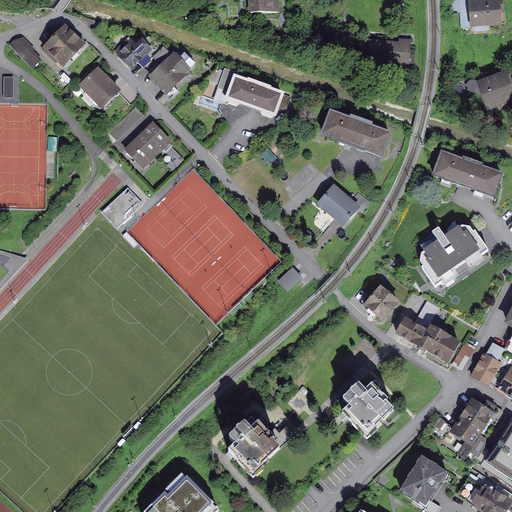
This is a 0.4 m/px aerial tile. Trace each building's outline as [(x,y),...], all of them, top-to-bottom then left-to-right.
[(94,0),(140,14),(184,0),(94,0)] [(281,0),(250,0),(251,14),(282,12),(281,0)] [(504,3),(468,5),(470,32),(502,30),(502,22),(505,22),(504,3)] [(89,46),(68,27),(46,50),(66,69),(89,46)] [(36,50),(25,38),(14,48),(34,70),(42,62),(34,52),(36,50)] [(132,38),(117,52),(133,70),(155,50),(146,40),(139,46),(132,38)] [(401,41),(370,40),(370,55),(411,57),(411,38),(401,38),(401,41)] [(179,53),(153,80),(171,97),(197,70),(179,53)] [(123,93),(100,69),(81,87),(104,111),(123,93)] [(252,80),(238,75),(230,98),(279,117),(288,93),(273,88),(274,86),(252,78),(252,80)] [(511,98),(506,78),(477,88),(486,115),(511,106),(511,98)] [(0,102),(15,101),(14,80),(1,80),(1,81),(0,80),(0,102)] [(145,118),(135,108),(105,136),(116,146),(145,118)] [(355,117),(335,110),(326,135),(388,157),(397,132),(377,125),(378,123),(356,115),(355,117)] [(174,144),(154,123),(125,151),(145,172),(174,144)] [(469,159),(449,151),(440,177),(501,199),(511,174),(491,167),(491,165),(470,157),(469,159)] [(363,208),(336,185),(321,204),(348,226),(363,208)] [(103,213),(113,225),(122,217),(125,221),(138,209),(125,194),(103,213)] [(444,257),(426,269),(439,288),(495,251),(481,231),(463,243),(461,241),(442,254),(444,257)] [(292,269),(277,282),(287,293),(302,279),(292,269)] [(384,288),(368,306),(388,323),(404,305),(384,288)] [(407,318),(398,334),(452,364),(464,342),(434,325),(430,331),(407,318)] [(484,355),(472,376),(511,398),(511,355),(493,345),(487,357),(484,355)] [(353,405),(345,411),(364,433),(380,419),(376,414),(379,412),(380,413),(392,403),(376,384),(368,391),(362,385),(347,398),(353,405)] [(496,412),(474,399),(454,433),(476,446),(496,412)] [(236,444),(228,451),(247,473),(263,459),(259,454),(261,451),(263,453),(275,443),(258,424),(250,431),(245,425),(230,438),(236,444)] [(511,428),(491,464),(511,476),(511,428)] [(424,455),(401,490),(428,507),(450,472),(424,455)] [(215,504),(187,474),(163,496),(162,495),(152,504),(154,506),(147,511),(218,511),(219,511),(213,505),(215,504)] [(484,511),(509,511),(511,509),(511,498),(493,487),(491,490),(486,486),(475,504),(480,507),(479,509),(484,511)]
